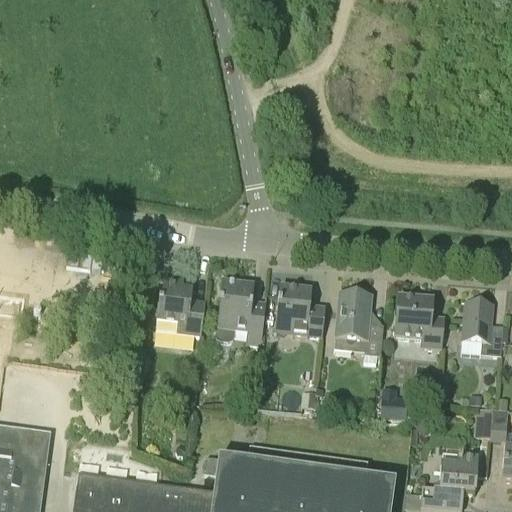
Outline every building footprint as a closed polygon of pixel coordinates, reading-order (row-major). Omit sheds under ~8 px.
[(183,285),(162,283),(160,305),(158,305),(155,326),(177,328),(176,338),(200,341),(204,313),(189,311),(192,293),(182,292),(183,285)] [(221,286),(216,334),(215,341),(217,344),(219,345),(227,347),(230,346),(232,343),(233,336),(246,337),(245,348),(260,350),(266,300),(265,300),(264,308),(251,307),(253,290),(221,286)] [(310,295),(278,292),(276,312),(278,312),(277,328),(292,330),(291,339),(321,342),(324,314),(309,312),(310,295)] [(338,297),(333,355),(364,358),(363,360),(379,362),(383,331),(367,329),(370,301),(338,297)] [(441,354),(443,324),(423,323),(425,305),(397,302),(393,342),(421,344),(421,352),(441,354)] [(492,311),(464,308),(460,346),(480,348),(479,360),(500,362),(502,337),(490,336),(492,311)] [(92,395),(94,382),(79,380),(77,393),(92,395)] [(383,396),(383,423),(404,423),(405,396),(383,396)] [(504,447),(507,415),(492,414),(492,415),(489,444),(489,446),(504,447)] [(0,511),(38,511),(43,482),(44,482),(45,470),(25,467),(29,436),(0,432),(0,511)] [(215,481),(212,497),(210,511),(389,511),(392,498),(394,488),(364,484),(367,468),(248,452),(248,454),(231,452),(230,466),(217,464),(205,462),(203,479),(215,481)] [(501,486),(511,487),(511,452),(503,452),(501,486)] [(421,493),(420,499),(419,511),(459,511),(460,503),(454,503),(455,498),(473,499),(476,463),(457,462),(456,466),(441,465),(439,494),(421,493)] [(174,511),(179,492),(77,478),(72,511),(174,511)] [(179,492),(174,511),(210,511),(212,497),(179,492)]
